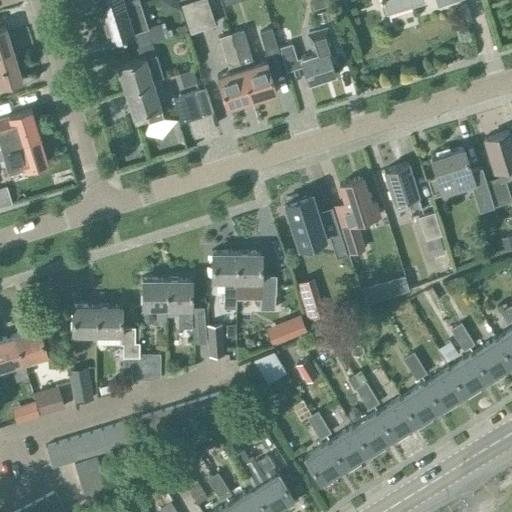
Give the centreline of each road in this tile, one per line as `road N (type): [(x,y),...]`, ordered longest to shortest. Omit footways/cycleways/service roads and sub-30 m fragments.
road 1 (residential): [(102,208),(511,80)]
road 2 (residential): [(102,208),(37,0)]
road 3 (tertiary): [(384,511),(511,433)]
